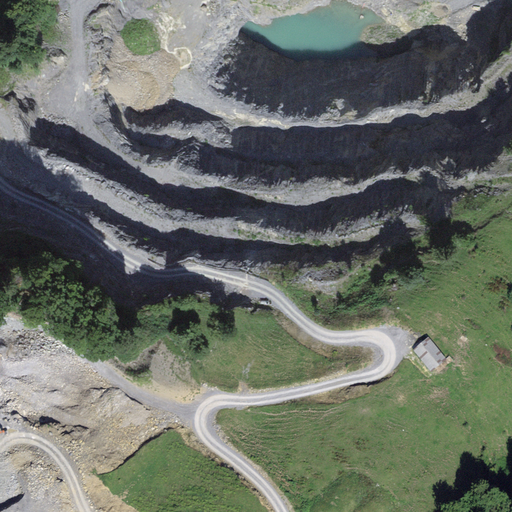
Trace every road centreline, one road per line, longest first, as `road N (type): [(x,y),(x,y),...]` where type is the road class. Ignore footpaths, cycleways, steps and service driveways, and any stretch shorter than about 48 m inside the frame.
road 1 (track): [(0,181),(156,274),(188,270),(255,286),(324,335),(373,336),(386,345),(390,354),(378,372),(201,408),(203,434),(281,511)]
road 2 (track): [(0,118),(28,167),(162,229)]
road 3 (track): [(84,511),(50,447),(31,437),(0,445)]
